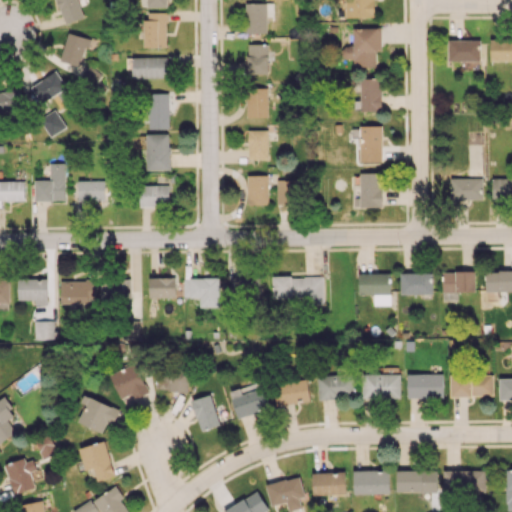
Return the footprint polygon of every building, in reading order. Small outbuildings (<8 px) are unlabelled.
[(87,2),(86,0),(55,0),(65,24),(84,17),(79,6),(87,2)] [(337,0),(345,0),(345,17),(374,16),(374,0),(337,0)] [(266,20),(273,19),(273,2),(245,3),(246,33),(267,33),(266,20)] [(144,47),(166,47),(166,12),(143,12),(144,47)] [(381,51),(380,27),(352,28),(353,46),(342,46),(342,59),(353,59),(353,67),(375,66),(375,51),(381,51)] [(60,62),(80,65),(84,48),(88,48),(90,37),(66,33),(60,62)] [(479,40),(448,39),(448,61),(479,61),(479,40)] [(490,61),(511,60),(511,39),(490,39),(490,61)] [(247,74),(268,74),(267,43),(246,43),(247,74)] [(166,56),(131,57),(132,78),(166,77),(166,56)] [(40,102),(66,89),(56,71),(30,84),(40,102)] [(360,86),(360,111),(381,111),(382,78),(354,78),(353,86),(360,86)] [(18,84),(0,85),(0,110),(20,109),(18,84)] [(246,117),(268,117),(268,88),(246,88),(246,117)] [(149,129),(169,128),(168,92),(148,93),(149,129)] [(65,128),(56,109),(39,117),(48,136),(65,128)] [(360,162),(382,161),(381,125),(359,125),(360,162)] [(267,129),(247,130),(248,159),(268,159),(267,129)] [(145,133),(146,170),(170,170),(169,133),(145,133)] [(34,180),(34,201),(65,200),(64,162),(49,163),(49,179),(34,180)] [(381,207),(382,172),(360,172),(359,207),(381,207)] [(247,205),(268,204),(267,174),(246,175),(247,205)] [(482,199),(482,177),(450,178),(450,199),(482,199)] [(511,177),(492,178),(492,199),(511,198),(511,177)] [(296,179),(276,180),(276,203),(297,203),(296,179)] [(24,181),(0,180),(0,200),(24,200),(24,181)] [(104,180),(77,180),(77,201),(104,200),(104,180)] [(138,206),(168,206),(169,185),(138,185),(138,206)] [(511,270),(484,271),(484,291),(511,290),(511,270)] [(475,272),(442,271),(441,292),(474,292),(475,272)] [(400,273),(400,294),(432,293),(432,272),(400,273)] [(358,273),(358,294),(373,294),(373,305),(390,305),(390,273),(358,273)] [(322,303),(322,276),(272,277),(272,298),(305,297),(305,304),(322,303)] [(176,277),(149,277),(149,297),(176,297),(176,277)] [(218,307),(219,278),(183,277),(183,297),(199,298),(199,307),(218,307)] [(260,277),(228,278),(229,300),(260,299),(260,277)] [(18,300),(34,299),(34,305),(47,305),(46,278),(17,279),(18,300)] [(130,299),(130,278),(100,279),(101,300),(130,299)] [(0,303),(9,303),(9,281),(0,281),(0,303)] [(34,339),(53,339),(53,320),(34,321),(34,339)] [(133,399),(147,392),(135,362),(109,373),(119,399),(131,394),(133,399)] [(156,370),(155,389),(188,391),(188,371),(156,370)] [(317,374),(318,397),(354,396),(353,373),(317,374)] [(400,399),(400,374),(363,373),(362,398),(400,399)] [(443,373),(407,374),(407,398),(443,397),(443,373)] [(493,395),(492,374),(450,375),(450,396),(493,395)] [(511,399),(511,377),(499,378),(499,400),(511,399)] [(277,406),(310,400),(306,378),(273,383),(277,406)] [(230,390),(237,417),(268,409),(262,386),(251,388),(250,386),(230,390)] [(106,422),(112,425),(119,410),(83,394),(80,402),(85,404),(77,422),(101,433),(106,422)] [(198,430),(218,426),(211,395),(192,399),(198,430)] [(0,400),(0,442),(19,429),(7,411),(12,408),(5,397),(0,400)] [(114,475),(105,441),(79,447),(88,482),(114,475)] [(34,488),(30,471),(36,470),(33,459),(25,461),(24,458),(5,463),(12,494),(34,488)] [(354,494),(389,493),(388,469),(353,470),(354,494)] [(397,492),(437,492),(436,469),(396,470),(397,492)] [(485,469),(443,470),(443,493),(485,492),(485,469)] [(311,472),(312,494),(345,494),(344,472),(311,472)] [(265,484),(270,506),(282,503),(284,511),(301,507),(299,498),(304,497),(299,475),(265,484)] [(127,511),(120,499),(123,497),(116,486),(92,500),(92,499),(72,511),(127,511)] [(264,511),(268,510),(257,491),(223,511),(264,511)] [(43,511),(41,500),(20,504),(21,511),(43,511)]
